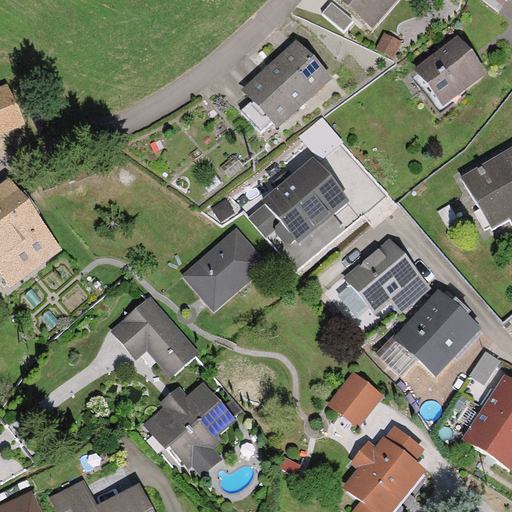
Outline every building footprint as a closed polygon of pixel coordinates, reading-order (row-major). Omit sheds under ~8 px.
[(351,15),(335,0),(324,0),(319,6),(340,27),(351,15)] [(348,0),(364,14),(377,0),(348,0)] [(399,34),(382,27),(375,46),(392,52),(399,34)] [(479,66),(454,34),(415,66),(440,97),(479,66)] [(251,94),(272,115),(276,120),(325,73),(293,39),(244,86),(251,94)] [(24,93),(0,107),(0,145),(41,120),(24,93)] [(272,115),(251,94),(237,107),(258,128),(272,115)] [(341,136),(320,112),(297,131),(318,155),(341,136)] [(482,168),(463,179),(494,229),(511,217),(511,155),(484,172),(482,168)] [(314,158),(261,200),(277,219),(274,234),(282,240),(296,238),(345,195),(314,158)] [(0,252),(6,248),(33,228),(5,190),(0,193),(0,252)] [(33,228),(6,248),(20,267),(47,247),(33,228)] [(237,231),(184,275),(214,312),(268,268),(237,231)] [(387,295),(417,267),(389,236),(342,278),(347,283),(365,303),(371,309),(387,295)] [(417,267),(387,295),(399,308),(429,280),(417,267)] [(365,303),(347,283),(336,293),(354,313),(365,303)] [(192,349),(150,296),(111,327),(133,353),(146,342),(168,369),(192,349)] [(398,341),(417,360),(431,375),(477,331),(444,297),(398,341)] [(417,360),(398,341),(394,337),(378,353),(400,376),(417,360)] [(499,358),(482,348),(470,369),(487,379),(499,358)] [(483,403),(511,423),(511,378),(504,373),(483,403)] [(381,397),(355,375),(331,405),(357,426),(381,397)] [(231,420),(204,388),(187,402),(180,393),(166,405),(169,410),(147,428),(167,452),(172,448),(189,469),(194,465),(202,476),(221,460),(211,449),(217,444),(211,437),(231,420)] [(511,457),(511,423),(483,403),(461,435),(507,465),(511,457)] [(427,453),(396,430),(389,440),(385,437),(375,450),(369,446),(352,468),(359,473),(344,493),(364,508),(360,511),(394,511),(425,471),(417,465),(427,453)] [(60,511),(81,511),(93,507),(81,480),(52,493),(60,511)] [(93,507),(81,511),(148,511),(137,486),(93,507)] [(39,511),(30,492),(0,505),(0,511),(39,511)]
